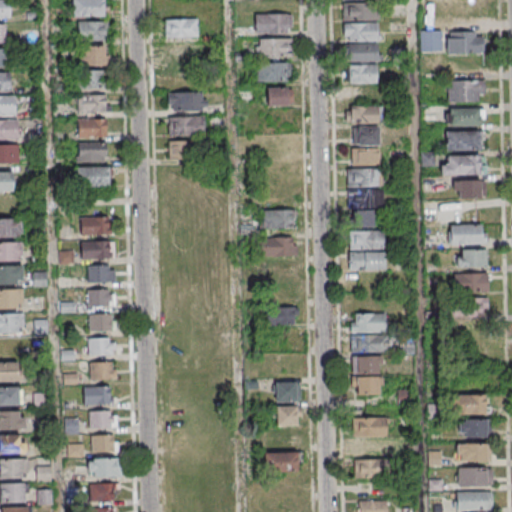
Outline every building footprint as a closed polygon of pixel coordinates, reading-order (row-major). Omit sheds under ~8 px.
[(0,0),(0,19),(11,19),(11,0),(0,0)] [(70,0),(71,16),(104,16),(104,0),(70,0)] [(341,3),(341,22),(378,21),(378,3),(341,3)] [(253,33),(291,33),(291,13),(253,13),(253,33)] [(197,19),(164,19),(164,36),(197,36),(197,19)] [(109,22),(74,22),(74,40),(109,40),(109,22)] [(377,41),(377,23),(343,23),(343,41),(377,41)] [(420,52),(441,52),(440,30),(419,31),(420,52)] [(446,32),(446,53),(483,53),(483,32),(446,32)] [(292,38),(255,38),(255,59),(292,59),(292,38)] [(167,43),(167,61),(200,61),(200,43),(167,43)] [(377,44),(345,44),(345,61),(377,61),(377,44)] [(79,65),(104,65),(104,46),(79,46),(79,65)] [(291,63),(255,63),(255,83),(291,83),(291,63)] [(105,70),(76,70),(76,88),(105,88),(105,70)] [(0,91),(10,91),(10,73),(0,72),(0,91)] [(445,101),(483,101),(483,80),(445,80),(445,101)] [(289,89),(263,89),(263,107),(289,107),(289,89)] [(204,111),(204,92),(166,92),(166,111),(204,111)] [(76,94),(76,112),(107,112),(107,94),(76,94)] [(0,115),(17,116),(17,96),(0,96),(0,115)] [(351,145),(379,145),(379,106),(350,106),(350,124),(351,124),(351,145)] [(482,125),(482,109),(445,109),(445,125),(482,125)] [(168,135),(203,135),(203,117),(168,117),(168,135)] [(74,137),(105,137),(105,119),(74,119),(74,137)] [(0,121),(0,141),(19,141),(19,121),(0,121)] [(483,131),(445,131),(445,150),(483,150),(483,131)] [(167,158),(200,158),(200,141),(167,141),(167,158)] [(106,142),(77,142),(77,161),(106,161),(106,142)] [(0,164),(19,165),(19,146),(0,145),(0,164)] [(379,148),(351,148),(351,165),(379,165),(379,148)] [(440,174),(483,174),(483,155),(440,155),(440,174)] [(73,186),(108,186),(108,166),(73,166),(73,186)] [(346,186),(381,186),(381,168),(346,168),(346,186)] [(0,192),(13,193),(12,172),(0,172),(0,192)] [(484,197),(484,180),(453,180),(453,197),(484,197)] [(381,189),(346,189),(346,210),(347,210),(348,226),(374,226),(374,209),(381,208),(381,189)] [(260,210),(260,228),(294,228),(294,210),(260,210)] [(79,217),(79,234),(110,234),(110,217),(79,217)] [(0,222),(13,222),(13,240),(0,240),(0,222)] [(484,244),(484,224),(448,225),(448,245),(484,244)] [(384,271),(384,250),(383,250),(383,231),(348,231),(348,271),(384,271)] [(261,238),(261,256),(295,256),(295,238),(261,238)] [(79,258),(113,258),(113,241),(79,241),(79,258)] [(0,246),(14,246),(14,264),(0,264),(0,246)] [(484,267),(484,249),(454,249),(454,267),(484,267)] [(294,280),(294,261),(264,261),(264,280),(294,280)] [(87,269),(109,269),(109,286),(87,287),(87,269)] [(0,270),(15,270),(15,288),(0,288),(0,270)] [(33,286),(45,286),(45,273),(33,273),(33,286)] [(487,292),(487,273),(454,273),(454,292),(487,292)] [(87,293),(109,292),(109,310),(87,310),(87,293)] [(0,294),(16,294),(16,311),(0,311),(0,294)] [(487,298),(456,298),(456,317),(487,317),(487,298)] [(270,326),(296,326),(296,307),(270,307),(270,326)] [(385,332),(385,313),(349,313),(350,332),(385,332)] [(89,316),(110,316),(111,333),(89,334),(89,316)] [(0,317),(17,317),(17,334),(0,334),(0,317)] [(47,320),(33,320),(33,334),(47,334),(47,320)] [(387,335),(349,335),(349,353),(387,353),(387,335)] [(88,341),(110,340),(110,358),(88,358),(88,341)] [(381,376),(381,356),(352,356),(352,396),(381,396),(381,376)] [(0,381),(20,382),(21,363),(0,362),(0,381)] [(90,364),(112,364),(112,381),(90,382),(90,364)] [(296,402),(296,381),(273,381),(273,402),(296,402)] [(0,387),(0,406),(22,407),(22,388),(0,387)] [(88,389),(110,389),(110,406),(88,406),(88,389)] [(455,415),(486,415),(486,396),(455,396),(455,415)] [(297,426),(297,406),(275,406),(275,426),(297,426)] [(0,413),(0,454),(23,454),(23,436),(0,436),(0,430),(22,430),(22,412),(0,413)] [(89,413),(111,413),(111,431),(89,431),(89,413)] [(387,418),(351,418),(352,457),(387,457),(387,418)] [(487,438),(487,420),(458,420),(458,438),(487,438)] [(265,448),(300,448),(300,428),(265,428),(265,448)] [(91,437),(113,437),(113,455),(91,455),(91,437)] [(456,444),(456,462),(488,462),(488,444),(456,444)] [(297,454),(263,454),(263,472),(297,472),(297,454)] [(0,480),(24,480),(24,460),(0,460),(0,480)] [(353,461),(353,479),(388,479),(388,461),(353,461)] [(92,463),(114,463),(114,480),(93,481),(92,463)] [(36,467),(36,482),(50,482),(50,467),(36,467)] [(458,488),(491,488),(491,468),(458,468),(458,488)] [(0,504),(25,504),(25,484),(0,484),(0,504)] [(88,501),(113,501),(113,484),(88,484),(88,501)] [(38,492),(38,505),(50,505),(50,491),(38,492)] [(491,492),(455,492),(455,511),(491,511),(491,492)] [(386,511),(387,501),(357,501),(357,511),(386,511)]
